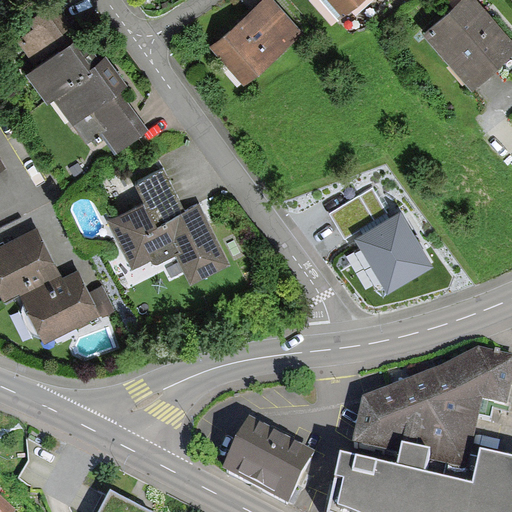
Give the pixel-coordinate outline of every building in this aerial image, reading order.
[(315,0),(335,20),(355,0),(315,0)] [(494,65),(507,80),(511,75),(511,49),(469,0),(459,0),(422,33),(443,57),(450,50),(476,80),(494,65)] [(50,46),(70,30),(50,5),(30,20),(50,46)] [(280,39),(291,30),(269,5),(251,21),(245,15),(211,45),(225,60),(231,55),(250,76),(285,45),(280,39)] [(30,70),(51,97),(95,63),(75,36),(30,70)] [(95,63),(56,94),(76,119),(120,85),(100,59),(95,63)] [(125,106),(116,94),(92,113),(101,124),(125,106)] [(144,130),(129,110),(101,131),(116,151),(144,130)] [(188,282),(224,265),(195,204),(180,211),(161,170),(130,185),(140,205),(109,220),(130,264),(146,256),(150,266),(175,254),(188,282)] [(375,190),(331,215),(345,240),(390,215),(375,190)] [(391,283),(427,260),(400,217),(389,224),(363,239),(391,283)] [(25,293),(52,280),(30,234),(0,248),(0,284),(4,294),(22,286),(25,293)] [(73,276),(55,285),(52,280),(25,293),(29,301),(19,306),(22,312),(33,334),(36,341),(46,336),(92,313),(73,276)] [(360,410),(355,450),(400,460),(427,465),(450,470),(467,462),(475,420),(489,423),(492,408),(500,410),(510,365),(475,355),(438,376),(360,410)] [(254,428),(229,476),(296,509),(320,461),(254,428)] [(471,503),(421,492),(427,465),(400,460),(394,485),(339,472),(329,511),(511,511),(511,471),(480,464),(471,503)] [(0,511),(14,511),(0,499),(0,511)] [(127,511),(110,502),(104,511),(127,511)]
